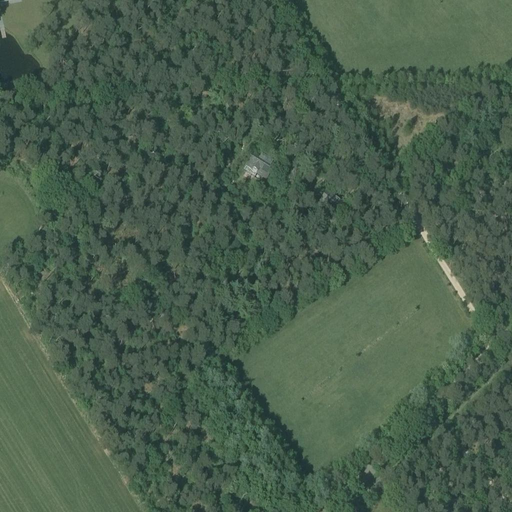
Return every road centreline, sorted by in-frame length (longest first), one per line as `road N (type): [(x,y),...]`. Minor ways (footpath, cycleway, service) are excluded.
road 1 (track): [(498,349),(269,0)]
road 2 (unclassified): [(332,511),(511,335)]
